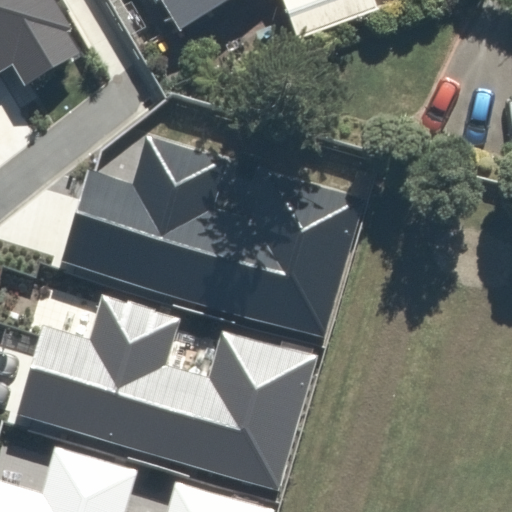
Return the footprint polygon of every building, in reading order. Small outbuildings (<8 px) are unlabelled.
[(56,0),(0,0),(0,72),(13,64),(25,84),(77,53),(64,31),(74,29),(56,0)] [(159,0),(176,27),(222,0),(159,0)] [(379,0),(281,0),(290,29),(381,3),(379,0)] [(132,184),(88,171),(62,261),(322,337),(364,196),(147,132),(132,184)] [(89,339),(43,326),(17,414),(276,488),(315,355),(222,328),(208,375),(168,363),(181,318),(102,295),(89,339)] [(43,492),(0,479),(0,511),(272,511),(274,509),(175,481),(165,511),(125,511),(138,470),(55,447),(43,492)]
